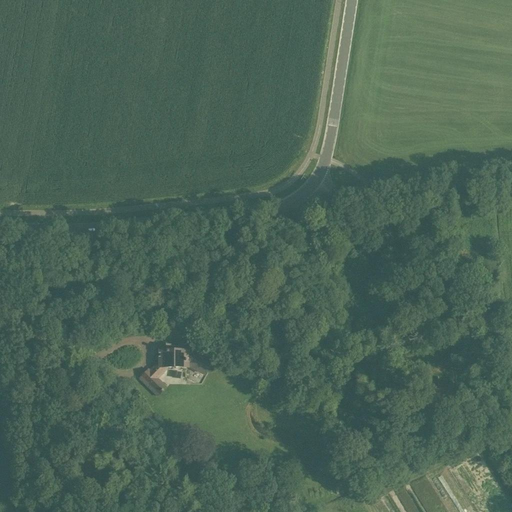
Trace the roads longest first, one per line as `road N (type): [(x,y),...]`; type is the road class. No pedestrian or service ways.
road 1 (secondary): [(0,228),(258,213),(316,181)]
road 2 (track): [(91,511),(63,498),(50,475),(12,213)]
road 3 (tertiary): [(316,181),(351,201),(511,175)]
road 4 (secondary): [(316,181),(351,0)]
